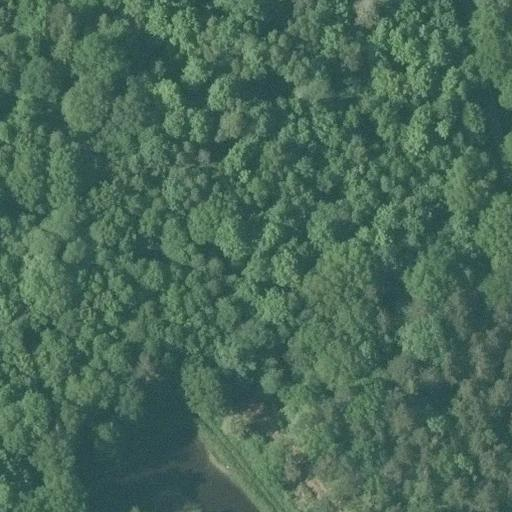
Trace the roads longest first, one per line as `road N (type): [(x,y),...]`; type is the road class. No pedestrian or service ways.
road 1 (track): [(45,511),(173,415),(196,374),(497,143)]
road 2 (track): [(469,0),(511,198)]
